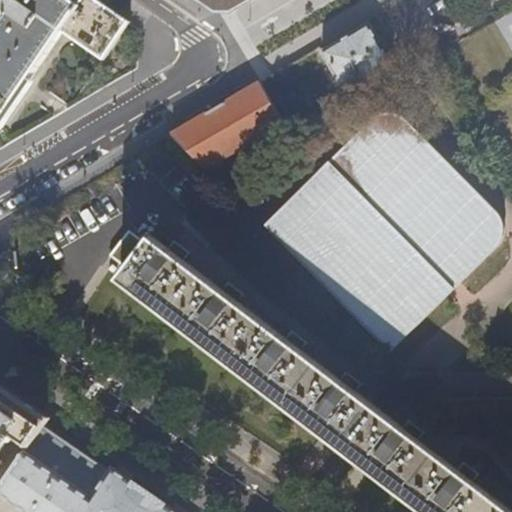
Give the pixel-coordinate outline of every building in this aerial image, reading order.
[(46,55),(63,31),(71,37),(102,59),(129,22),(97,0),(3,0),(0,5),(0,6),(7,10),(0,19),(0,122),(1,121),(46,55)] [(252,0),(201,0),(218,11),(233,12),(252,0)] [(321,52),(344,90),(391,62),(368,24),(321,52)] [(172,134),(206,168),(284,122),(261,82),(251,88),(172,134)] [(425,511),(511,511),(511,510),(474,482),(479,474),(463,461),(457,469),(421,442),(427,434),(410,421),(404,429),(357,393),(363,385),(347,372),(341,380),(303,351),(308,343),(292,331),(287,339),(240,303),(245,295),(229,282),(223,290),(186,261),(192,253),(175,241),(169,249),(156,239),(150,245),(131,231),(113,255),(131,270),(124,280),(160,308),(356,459),(425,511)] [(386,351),(395,360),(402,353),(394,344),(386,351)] [(0,453),(8,441),(11,443),(12,441),(13,441),(17,438),(30,447),(45,426),(50,418),(0,383),(0,453)] [(179,511),(172,506),(131,479),(115,468),(113,472),(45,426),(30,447),(0,491),(0,492),(28,511),(179,511)]
